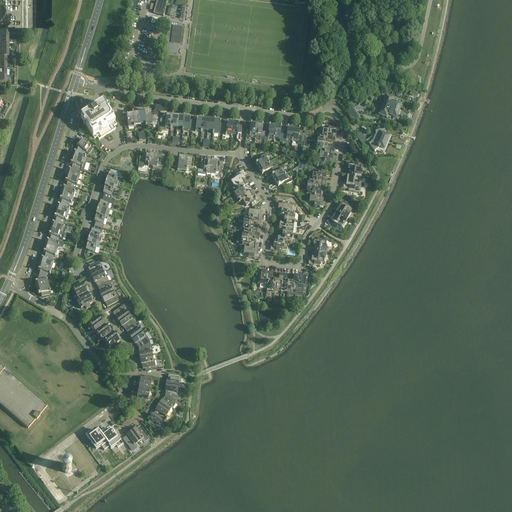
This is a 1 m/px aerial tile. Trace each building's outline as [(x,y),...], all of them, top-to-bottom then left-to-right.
[(22,28),(35,28),(35,0),(22,0),(23,27),(22,27),(22,28)] [(157,0),(153,14),(163,16),(167,0),(157,0)] [(169,5),(167,15),(172,17),(175,7),(170,5),(169,5)] [(152,18),(151,24),(165,27),(167,21),(152,17),(152,18)] [(167,28),(164,53),(177,55),(178,45),(180,45),(183,28),(181,28),(181,24),(168,22),(167,28)] [(400,101),(386,96),(384,102),(385,102),(385,104),(384,104),(384,105),(383,108),(383,107),(383,109),(382,110),(381,110),(379,116),(393,120),(394,117),(397,119),(402,105),(399,104),(400,101)] [(85,126),(86,126),(94,139),(97,137),(99,140),(115,129),(114,126),(116,125),(108,111),(109,110),(108,109),(107,108),(106,109),(103,103),(93,109),(92,108),(89,110),(90,111),(80,117),(84,123),(83,123),(83,124),(83,125),(84,126),(85,126)] [(360,119),(354,109),(348,112),(353,120),(354,120),(356,122),(360,119)] [(152,125),(152,123),(157,122),(157,120),(158,119),(158,114),(156,114),(151,115),(151,113),(149,113),(145,113),(144,113),(146,126),(147,125),(152,125)] [(132,115),(128,116),(126,116),(127,118),(124,119),(125,127),(128,126),(128,128),(133,127),(134,127),(132,115)] [(161,125),(161,130),(165,130),(165,129),(170,129),(171,129),(172,117),(168,117),(166,116),(166,119),(163,118),(162,125),(161,125)] [(184,119),(183,131),(189,131),(189,129),(192,130),(193,122),(190,121),(190,119),(188,119),(184,119)] [(193,122),(192,130),(195,130),(195,132),(200,132),(200,133),(201,133),(202,120),(202,121),(198,120),(196,120),(196,122),(193,122)] [(214,122),(213,134),(214,134),(219,135),(219,133),(222,133),(223,125),(220,125),(221,122),(219,122),(215,122),(214,122)] [(231,136),(233,124),(227,123),(226,126),(223,125),(222,133),(225,133),(225,135),(231,136)] [(240,143),(242,127),(239,127),(239,125),(233,124),(231,136),(237,137),(236,139),(240,143)] [(246,131),(246,138),(249,139),(255,139),(257,125),(252,124),(250,124),(250,126),(250,128),(247,128),(247,131),(246,131)] [(264,140),(265,134),(262,133),(263,126),(257,125),(255,139),(264,140)] [(274,139),(275,127),(269,126),(268,134),(265,134),(264,140),(267,141),(268,138),(274,139)] [(283,143),(283,136),(280,135),(281,128),(275,127),(274,139),(280,140),(279,142),(283,143)] [(322,137),(335,139),(336,133),(339,133),(339,129),(328,127),(328,130),(323,130),(322,137)] [(283,136),(283,143),(286,143),(286,141),(292,141),(293,129),(287,128),(286,136),(283,136)] [(293,129),(292,141),(298,142),(298,144),(301,145),(301,142),(302,138),(299,137),(300,130),(293,129)] [(372,137),(367,141),(369,145),(375,152),(376,151),(383,154),(383,153),(384,150),(390,137),(386,135),(385,131),(376,132),(369,133),(372,137)] [(316,144),(327,145),(328,142),(335,142),(335,139),(322,137),(318,136),(317,142),(316,142),(316,144)] [(77,146),(78,147),(85,152),(88,155),(93,148),(92,148),(93,146),(84,140),(82,142),(81,141),(80,142),(77,146)] [(327,145),(316,144),(316,145),(317,145),(316,151),(320,151),(334,153),(334,149),(327,148),(327,145)] [(78,147),(76,154),(74,153),(72,159),(84,162),(86,156),(84,156),(85,152),(78,147)] [(320,151),(319,159),(324,159),(324,160),(322,160),(321,164),(326,165),(326,163),(335,164),(335,159),(333,159),(334,153),(320,151)] [(152,167),(154,155),(149,154),(149,155),(140,154),(138,168),(142,168),(143,168),(144,168),(144,167),(145,166),(152,167)] [(257,163),(255,164),(259,170),(269,163),(266,158),(268,157),(266,154),(264,155),(260,158),(262,160),(257,163)] [(154,155),(152,167),(153,167),(152,169),(158,170),(159,169),(160,165),(163,166),(164,157),(158,156),(154,155)] [(187,169),(193,169),(194,160),(179,158),(179,159),(172,158),(171,167),(178,168),(177,170),(186,171),(186,169),(187,170),(187,169)] [(72,168),(79,171),(85,172),(86,167),(85,166),(86,163),(84,162),(72,159),(70,165),(73,165),(72,168)] [(206,176),(206,174),(211,174),(212,162),(208,162),(207,162),(201,161),(200,170),(198,170),(197,175),(206,176)] [(212,162),(211,174),(215,175),(215,173),(216,173),(216,172),(222,173),(223,164),(216,163),(212,162)] [(347,176),(361,177),(362,167),(357,167),(358,164),(346,162),(346,167),(348,167),(347,176)] [(270,174),(273,172),(279,168),(277,165),(275,167),(274,167),(272,166),(270,163),(269,163),(259,170),(262,175),(263,174),(268,171),(270,174)] [(275,181),(285,175),(282,170),(284,169),(284,166),(283,165),(279,168),(273,172),(274,174),(271,176),(275,181)] [(67,177),(78,180),(80,174),(78,174),(79,171),(72,168),(71,171),(68,171),(67,177)] [(107,179),(105,183),(117,187),(118,182),(117,182),(117,181),(116,181),(117,178),(118,176),(117,175),(117,173),(118,172),(111,170),(110,173),(109,173),(107,179)] [(234,188),(246,181),(243,176),(245,175),(243,171),(233,177),(235,179),(231,182),(234,188)] [(329,173),(316,171),(315,174),(313,173),(312,181),(326,183),(326,177),(329,177),(329,173)] [(288,184),(292,182),(290,179),(288,180),(285,175),(275,181),(278,187),(279,186),(283,184),(285,188),(289,185),(288,184)] [(361,177),(347,176),(346,184),(343,184),(343,189),(354,190),(354,187),(359,188),(361,177)] [(66,186),(74,188),(75,185),(77,186),(78,180),(67,177),(65,182),(67,183),(66,186)] [(306,187),(317,189),(318,185),(325,186),(326,183),(312,181),(308,180),(307,186),(306,186),(306,187)] [(234,197),(244,191),(242,188),(248,184),(246,181),(234,188),(231,190),(234,195),(233,196),(234,197)] [(105,188),(103,194),(104,194),(103,198),(110,200),(111,196),(113,191),(114,191),(115,191),(117,187),(105,183),(104,188),(105,188)] [(61,194),(73,198),(75,192),(73,191),(74,188),(66,186),(65,189),(63,188),(61,194)] [(317,189),(306,187),(306,189),(307,189),(306,195),(310,195),(324,197),(324,193),(317,192),(317,189)] [(244,191),(234,197),(235,198),(236,198),(239,203),(242,201),(242,200),(254,193),(252,190),(246,194),(244,191)] [(242,200),(242,201),(246,207),(250,204),(252,207),(261,201),(259,197),(257,198),(254,193),(242,200)] [(61,204),(69,206),(69,203),(71,204),(73,198),(61,194),(59,200),(62,201),(61,204)] [(310,195),(309,202),(314,203),(314,206),(325,207),(325,203),(323,202),(324,197),(310,195)] [(98,207),(97,212),(105,214),(108,215),(109,214),(110,211),(108,210),(107,210),(109,204),(110,200),(103,198),(102,202),(100,201),(98,207)] [(335,212),(339,214),(347,219),(353,211),(348,208),(350,205),(340,200),(338,204),(340,205),(335,212)] [(291,214),(292,206),(287,206),(287,203),(276,201),(275,206),(278,206),(277,212),(291,214)] [(56,212),(68,216),(69,210),(68,209),(69,206),(61,204),(60,207),(58,206),(56,212)] [(252,208),(251,211),(249,211),(248,218),(262,220),(262,214),(265,214),(265,210),(254,208),(252,208)] [(55,222),(63,224),(64,221),(66,221),(68,216),(56,212),(54,218),(56,219),(55,222)] [(108,215),(105,214),(97,212),(95,216),(96,216),(94,222),(95,222),(94,226),(102,229),(104,225),(103,224),(104,219),(105,219),(107,219),(108,215)] [(284,220),(295,221),(295,220),(294,220),(295,214),(291,214),(277,212),(277,216),(284,217),(284,220)] [(347,219),(339,214),(335,212),(331,220),(329,218),(326,223),(336,228),(338,226),(342,228),(347,219)] [(242,225),(253,226),(254,223),(261,224),(262,220),(248,218),(244,217),(243,223),(242,223),(242,225)] [(295,221),(284,220),(283,223),(276,223),(275,226),(293,229),(294,223),(295,223),(295,221)] [(52,224),(50,230),(64,234),(67,227),(64,227),(62,227),(63,224),(55,222),(55,224),(52,224)] [(242,232),(260,234),(260,230),(253,229),(253,226),(242,225),(242,226),(243,226),(242,232)] [(99,238),(100,233),(101,233),(102,229),(94,226),(93,230),(92,230),(90,236),(89,236),(88,240),(100,244),(101,239),(99,239),(99,238)] [(282,234),(293,236),(294,234),(293,234),(293,229),(275,226),(275,230),(282,231),(282,234)] [(50,230),(49,236),(51,236),(50,239),(58,242),(59,239),(60,239),(63,241),(64,234),(50,230)] [(260,234),(242,232),(241,237),(240,237),(240,239),(252,240),(252,237),(259,238),(260,234)] [(293,236),(282,234),(282,238),(274,237),(274,241),(287,242),(291,243),(292,237),(293,237),(293,236)] [(237,238),(236,244),(238,245),(238,246),(240,246),(258,248),(259,245),(251,244),(252,240),(240,239),(237,238)] [(311,238),(311,243),(313,243),(312,252),(326,253),(327,247),(328,248),(329,243),(322,242),(323,239),(311,238)] [(58,242),(50,239),(49,242),(47,241),(45,247),(57,251),(59,245),(57,244),(58,242)] [(100,244),(88,240),(87,244),(85,250),(94,253),(96,248),(97,248),(97,247),(98,248),(100,244)] [(287,242),(274,241),(273,246),(271,246),(270,251),(281,252),(282,249),(287,250),(287,242)] [(248,258),(259,259),(260,254),(257,254),(258,248),(240,246),(240,249),(244,250),(243,254),(248,255),(248,258)] [(45,257),(52,259),(53,256),(55,257),(57,251),(45,247),(43,253),(46,254),(45,257)] [(326,253),(312,252),(311,260),(309,260),(308,265),(319,266),(320,263),(325,264),(326,253)] [(40,265),(51,269),(53,263),(51,262),(52,259),(45,257),(44,260),(42,259),(40,265)] [(92,279),(103,273),(102,270),(102,269),(99,263),(88,268),(91,275),(90,276),(92,279)] [(39,275),(47,277),(48,274),(50,275),(51,269),(40,265),(38,271),(40,272),(39,275)] [(267,286),(269,272),(263,271),(264,269),(259,268),(257,282),(260,282),(260,285),(267,286)] [(267,286),(266,290),(267,290),(266,292),(273,293),(274,292),(275,281),(272,280),(273,273),(269,272),(267,286)] [(97,288),(109,282),(106,276),(105,276),(103,273),(92,279),(93,282),(94,281),(97,288)] [(275,281),(274,292),(275,292),(275,291),(281,292),(283,274),(279,274),(278,281),(275,281)] [(283,274),(281,292),(286,292),(286,294),(288,294),(289,282),(286,282),(287,274),(283,274)] [(296,290),(295,293),(303,294),(303,292),(303,290),(303,287),(306,288),(308,275),(303,274),(303,276),(297,276),(296,290)] [(37,289),(40,288),(49,286),(47,280),(46,280),(47,277),(39,275),(37,282),(35,283),(37,289)] [(288,294),(288,295),(295,296),(295,293),(296,290),(297,276),(294,275),(293,283),(289,282),(288,294)] [(109,282),(97,288),(101,294),(100,295),(101,298),(113,292),(111,289),(112,288),(109,282)] [(76,287),(71,290),(72,291),(73,291),(75,294),(85,289),(83,284),(79,286),(79,285),(76,286),(76,287)] [(49,286),(40,288),(37,289),(38,295),(41,294),(42,297),(49,295),(48,292),(50,292),(49,286)] [(85,289),(75,294),(76,297),(76,299),(76,300),(87,294),(85,289)] [(113,292),(101,298),(103,301),(104,301),(107,307),(119,302),(115,295),(115,296),(113,292)] [(87,294),(76,300),(76,301),(78,301),(80,304),(90,299),(87,294)] [(90,299),(80,304),(81,307),(80,308),(81,309),(85,308),(86,310),(90,308),(89,305),(92,304),(90,299)] [(118,323),(129,315),(126,312),(127,311),(123,306),(112,313),(117,319),(116,320),(118,323)] [(125,331),(136,323),(133,319),(132,319),(129,315),(118,323),(120,326),(121,325),(125,331)] [(92,321),(88,325),(88,326),(90,326),(92,329),(101,322),(98,317),(95,319),(94,319),(92,320),(92,321)] [(101,322),(92,329),(94,331),(94,333),(94,334),(104,326),(101,322)] [(131,340),(142,332),(139,329),(140,329),(136,323),(125,331),(130,337),(129,337),(131,340)] [(98,337),(108,330),(104,326),(94,334),(95,334),(97,335),(98,337)] [(108,330),(98,337),(100,340),(100,341),(101,342),(103,341),(102,341),(111,335),(108,330)] [(142,332),(131,340),(133,343),(134,343),(138,348),(151,346),(150,346),(149,341),(151,339),(147,333),(145,335),(144,335),(142,332)] [(107,344),(116,338),(113,333),(111,335),(102,341),(103,341),(103,342),(105,342),(107,344)] [(116,338),(107,344),(109,347),(108,349),(109,350),(112,347),(114,350),(118,347),(116,344),(119,342),(116,338)] [(151,346),(138,348),(140,355),(139,356),(139,359),(152,356),(151,353),(152,353),(151,346)] [(152,356),(139,359),(140,363),(141,362),(143,370),(155,367),(154,360),(153,360),(152,356)] [(4,370),(0,365),(0,404),(28,429),(36,420),(37,421),(40,417),(39,416),(47,407),(10,375),(9,376),(4,371),(4,370)] [(165,386),(178,388),(179,385),(180,385),(181,378),(168,376),(167,383),(166,383),(165,386)] [(140,379),(139,385),(151,387),(151,384),(153,383),(153,382),(147,381),(147,379),(144,379),(144,380),(140,379)] [(178,388),(165,386),(165,390),(166,390),(165,397),(176,404),(175,404),(178,400),(179,392),(178,392),(178,388)] [(149,397),(137,395),(136,401),(140,401),(139,404),(144,405),(145,402),(149,403),(149,402),(148,400),(149,397)] [(176,404),(165,397),(161,403),(160,403),(158,406),(169,413),(171,410),(172,410),(176,404)] [(152,415),(164,422),(168,417),(167,416),(169,413),(158,406),(156,409),(157,409),(153,415),(152,415)] [(164,422),(152,415),(150,418),(151,418),(147,424),(158,431),(162,426),(161,425),(163,422),(164,423),(164,422)] [(134,430),(131,432),(139,442),(142,440),(143,442),(144,442),(145,442),(148,440),(149,439),(149,438),(148,438),(148,437),(149,436),(147,434),(146,434),(146,433),(145,432),(140,426),(137,429),(136,428),(135,428),(134,429),(134,430)] [(105,430),(100,433),(111,449),(116,446),(118,448),(123,445),(112,430),(109,432),(107,433),(105,430)] [(104,451),(109,447),(100,433),(99,432),(98,433),(94,436),(90,431),(85,435),(96,450),(101,446),(104,451)] [(136,445),(139,442),(131,432),(128,434),(129,435),(123,439),(130,450),(131,451),(132,451),(134,451),(137,449),(137,448),(137,447),(136,445)] [(71,470),(71,469),(71,468),(71,467),(71,466),(70,465),(69,465),(68,464),(67,464),(66,464),(65,464),(64,465),(63,466),(62,467),(62,468),(62,469),(62,470),(62,471),(63,472),(63,473),(64,473),(65,473),(66,474),(67,474),(68,474),(68,473),(70,473),(70,472),(71,472),(71,471),(71,470)]
